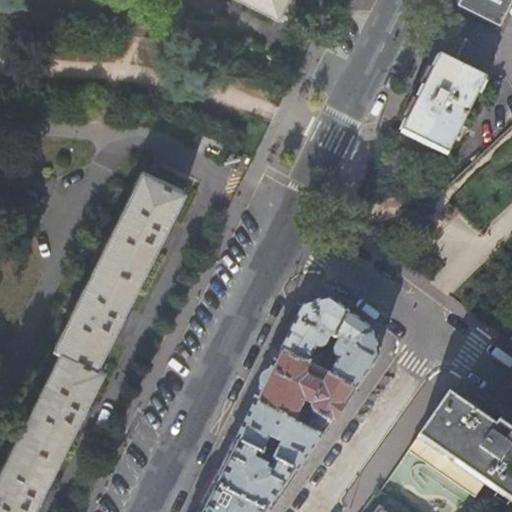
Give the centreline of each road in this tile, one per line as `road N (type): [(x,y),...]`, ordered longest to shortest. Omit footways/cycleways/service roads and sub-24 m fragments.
road 1 (residential): [(144,511),(289,228)]
road 2 (residential): [(115,133),(0,373)]
road 3 (residential): [(289,228),(405,0)]
road 4 (residential): [(311,511),(440,334)]
road 5 (residential): [(289,228),(440,334)]
road 6 (residential): [(239,186),(115,133)]
